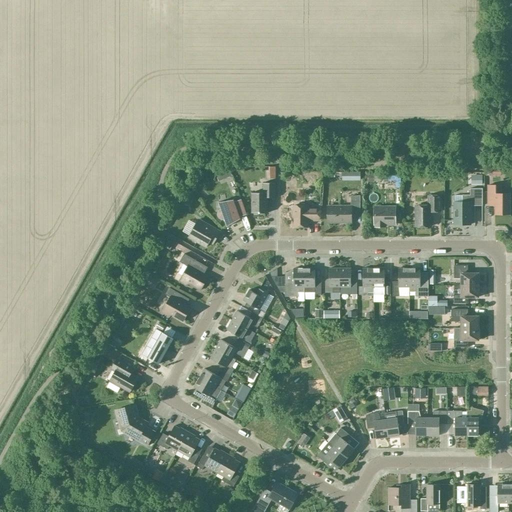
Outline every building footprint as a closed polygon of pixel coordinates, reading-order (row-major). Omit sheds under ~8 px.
[(510,42),(510,26),(500,26),(500,42),(510,42)] [(275,183),(263,183),(263,193),(251,193),(251,213),(267,213),(267,198),(275,198),(275,183)] [(500,185),(488,185),(488,205),(495,205),(495,214),(509,214),(509,193),(500,194),(500,185)] [(453,202),(453,224),(470,224),(470,206),(482,206),(482,188),(470,188),(470,195),(462,195),(462,202),(453,202)] [(360,196),(350,196),(350,206),(327,206),(327,223),(351,223),(351,212),(360,212),(360,196)] [(415,227),(431,226),(431,212),(440,212),(440,196),(428,196),(428,206),(415,206),(415,227)] [(219,202),(218,202),(221,209),(218,211),(217,213),(217,216),(219,218),(221,220),(224,220),(227,227),(227,226),(240,219),(240,218),(239,217),(246,215),(241,199),(234,202),(233,200),(232,200),(219,202)] [(293,206),(293,227),(307,227),(307,220),(319,220),(319,208),(307,208),(307,206),(293,206)] [(376,207),(374,207),(374,224),(375,224),(375,227),(384,227),(384,224),(395,224),(395,207),(383,207),(381,206),(378,206),(376,207)] [(220,232),(198,220),(188,237),(206,247),(209,241),(213,244),(220,232)] [(207,267),(184,254),(179,262),(187,266),(178,282),(186,286),(188,283),(201,290),(208,277),(203,275),(207,267)] [(461,285),(478,285),(478,273),(467,273),(467,265),(454,265),(454,278),(461,278),(461,285)] [(304,301),(304,292),(304,268),(293,268),(293,282),(285,282),(285,297),(298,297),(298,301),(304,301)] [(304,292),(314,292),(314,294),(321,294),(321,282),(315,282),(315,268),(304,268),(304,292)] [(339,294),(340,294),(340,268),(329,268),(329,283),(325,283),(325,293),(339,293),(339,294)] [(356,287),(350,287),(350,268),(340,268),(340,294),(356,294),(356,287)] [(368,292),(373,292),(373,268),(362,268),(362,287),(358,287),(358,295),(368,295),(368,292)] [(373,294),(379,294),(384,294),(384,268),(373,268),(373,292),(373,294)] [(398,287),(409,287),(409,268),(398,268),(398,282),(392,282),(392,296),(398,296),(398,287)] [(409,292),(415,292),(415,297),(428,297),(428,282),(420,282),(420,268),(409,268),(409,287),(409,292)] [(454,292),(454,303),(467,303),(467,297),(478,297),(478,285),(461,285),(454,285),(454,292)] [(189,299),(169,288),(165,294),(170,297),(161,312),(169,317),(171,314),(183,321),(190,308),(185,305),(189,299)] [(251,312),(262,318),(265,313),(259,309),(268,294),(259,289),(256,294),(249,290),(243,300),(254,307),(251,312)] [(461,328),(478,328),(478,316),(467,316),(467,309),(451,309),(451,321),(461,321),(461,328)] [(251,312),(249,317),(237,311),(232,320),(248,329),(251,324),(257,328),(262,318),(251,312)] [(243,338),(248,329),(232,320),(226,329),(238,336),(235,341),(248,348),(251,343),(243,338)] [(454,335),(454,347),(467,347),(467,340),(478,340),(478,328),(461,328),(454,328),(454,335)] [(173,338),(162,332),(147,358),(159,364),(173,338)] [(248,348),(235,341),(232,346),(221,339),(215,349),(232,358),(235,353),(243,358),(248,348)] [(232,358),(215,349),(210,358),(222,365),(219,370),(230,376),(231,376),(235,370),(231,368),(235,360),(232,358)] [(134,367),(117,358),(111,369),(115,372),(110,381),(129,392),(137,378),(130,373),(134,367)] [(220,390),(226,381),(227,381),(230,376),(219,370),(216,375),(204,368),(199,378),(220,390)] [(215,399),(220,390),(199,378),(194,387),(205,394),(202,399),(213,405),(216,400),(215,399)] [(138,418),(134,405),(116,410),(121,428),(123,427),(125,433),(147,445),(154,432),(145,427),(147,423),(138,418)] [(340,406),(333,410),(340,422),(347,418),(340,406)] [(466,418),(466,435),(478,435),(478,418),(480,418),(481,418),(483,410),(482,410),(482,411),(471,408),(471,411),(466,411),(466,418)] [(385,419),(387,437),(399,435),(398,425),(404,424),(402,411),(393,412),(392,418),(385,419)] [(427,435),(427,418),(421,418),(419,411),(415,411),(407,411),(407,424),(415,424),(415,435),(427,435)] [(439,424),(447,424),(447,411),(435,411),(434,418),(427,418),(427,435),(439,435),(439,424)] [(466,435),(466,418),(461,418),(461,411),(447,411),(447,424),(455,424),(455,435),(466,435)] [(385,419),(380,420),(377,413),(369,414),(369,415),(365,415),(367,429),(374,428),(376,438),(387,437),(385,419)] [(177,450),(188,432),(182,429),(182,430),(174,426),(168,436),(163,433),(157,444),(167,449),(169,446),(177,450)] [(328,442),(347,458),(354,449),(346,442),(350,436),(340,428),(328,442)] [(188,432),(177,450),(189,457),(187,461),(193,464),(197,457),(192,454),(200,440),(192,436),(193,435),(188,432)] [(339,467),(347,458),(328,442),(317,456),(327,465),(331,460),(339,467)] [(217,473),(227,454),(222,451),(221,452),(214,448),(208,458),(203,455),(197,466),(202,469),(204,466),(217,473)] [(227,454),(217,473),(224,477),(222,480),(233,487),(239,476),(234,473),(240,463),(232,458),(233,457),(227,454)] [(256,502),(252,510),(255,511),(263,511),(266,508),(271,499),(289,509),(297,494),(277,482),(271,492),(264,488),(256,502)] [(420,499),(421,511),(427,511),(427,504),(439,504),(439,484),(427,484),(427,499),(420,499)] [(480,484),(466,484),(466,486),(457,486),(457,500),(466,500),(466,506),(480,506),(480,509),(486,509),(486,497),(480,497),(480,484)] [(497,511),(498,503),(508,503),(508,484),(497,484),(497,495),(489,495),(489,511),(497,511)] [(401,488),(388,488),(388,505),(401,505),(400,511),(416,511),(416,500),(409,500),(409,485),(401,485),(401,488)]
